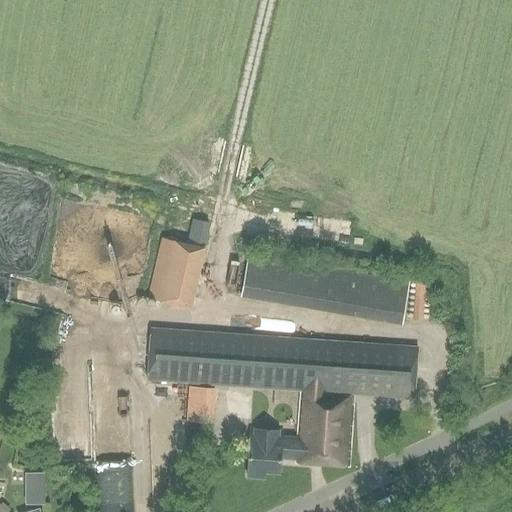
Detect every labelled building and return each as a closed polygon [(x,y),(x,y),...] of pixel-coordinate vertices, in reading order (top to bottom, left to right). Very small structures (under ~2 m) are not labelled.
[(136,200),(172,209),(177,189),(141,180),(136,200)] [(210,241),(215,221),(198,216),(193,236),(210,241)] [(193,308),(206,247),(162,237),(148,298),(193,308)] [(248,263),(242,297),(358,317),(359,306),(387,311),(386,319),(405,322),(410,291),(248,263)] [(416,402),(420,346),(332,341),(151,328),(147,380),(301,391),(298,436),(282,434),(283,431),(251,428),(250,442),(247,476),(264,478),(264,470),(280,471),(281,458),(296,459),(296,463),(348,466),(353,397),(416,402)] [(31,501),(52,500),(51,469),(30,470),(31,501)] [(157,511),(175,511),(177,500),(159,498),(157,511)]
